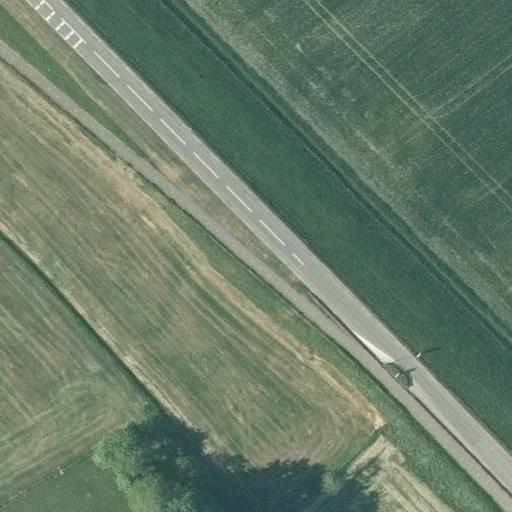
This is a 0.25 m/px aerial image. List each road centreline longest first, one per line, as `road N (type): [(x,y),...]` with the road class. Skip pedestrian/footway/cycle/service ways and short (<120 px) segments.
road 1 (tertiary): [(41,0),(405,368)]
road 2 (tertiary): [(511,477),(405,368)]
